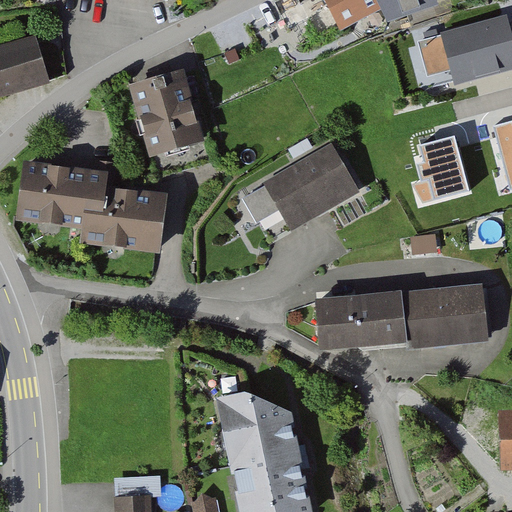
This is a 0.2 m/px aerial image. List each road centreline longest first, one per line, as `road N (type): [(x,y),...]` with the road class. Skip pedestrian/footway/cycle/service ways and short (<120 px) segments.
road 1 (residential): [(0,287),(56,288),(265,323),(376,392),(396,470),(422,511)]
road 2 (residential): [(0,158),(140,48),(236,0)]
road 3 (tertiary): [(0,295),(24,391),(28,511)]
